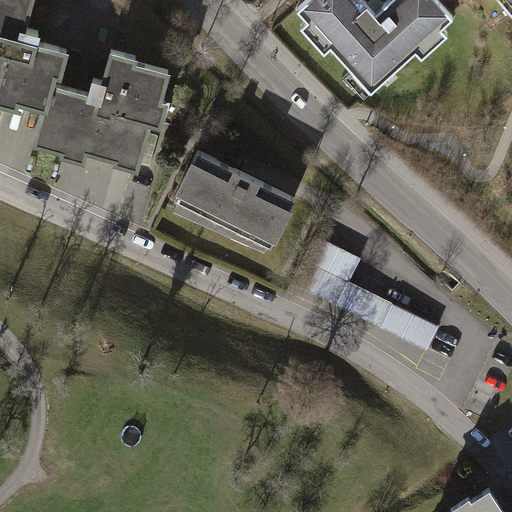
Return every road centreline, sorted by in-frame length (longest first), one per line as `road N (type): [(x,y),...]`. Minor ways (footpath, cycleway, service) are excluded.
road 1 (residential): [(0,185),(353,346),(511,468)]
road 2 (tertiary): [(511,304),(202,0)]
road 3 (track): [(0,331),(31,372),(40,406),(30,456),(0,497)]
